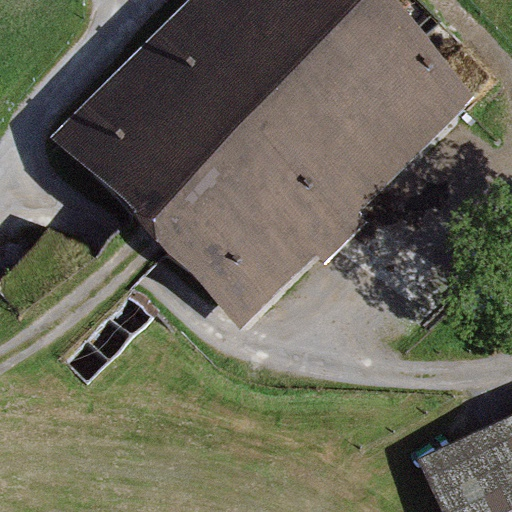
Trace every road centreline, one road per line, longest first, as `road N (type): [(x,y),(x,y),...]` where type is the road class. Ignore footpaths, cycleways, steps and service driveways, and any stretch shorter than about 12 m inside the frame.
road 1 (unclassified): [(155,0),(44,109),(0,168)]
road 2 (track): [(162,237),(0,371)]
